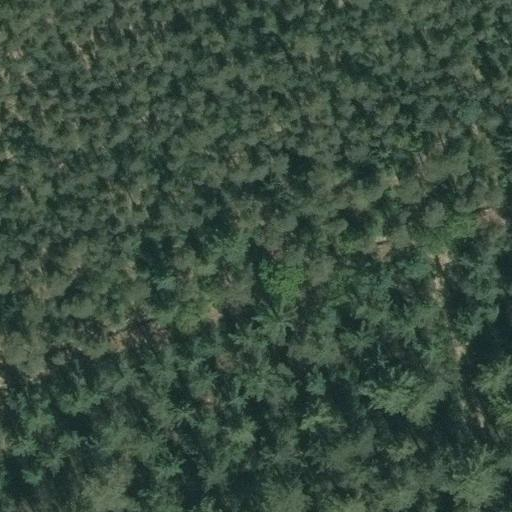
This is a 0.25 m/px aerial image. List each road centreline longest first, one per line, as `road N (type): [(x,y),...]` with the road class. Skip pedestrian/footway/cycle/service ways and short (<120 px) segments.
road 1 (track): [(511,210),(0,374)]
road 2 (track): [(423,238),(482,511)]
